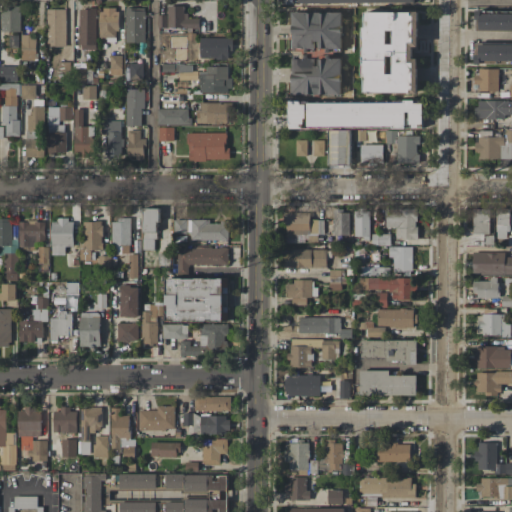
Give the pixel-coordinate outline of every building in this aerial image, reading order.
[(21,6),(2,6),(1,31),(20,32),(21,6)] [(185,6),(167,6),(168,17),(159,17),(159,28),(199,28),(199,18),(186,19),(185,6)] [(117,7),(99,8),(100,38),(118,37),(117,7)] [(125,42),(144,43),(145,8),(125,7),(125,42)] [(79,8),(80,50),(96,49),(96,8),(79,8)] [(65,9),(46,9),(47,47),(66,46),(65,9)] [(418,47),(419,13),(364,12),(363,92),(418,93),(418,58),(413,58),(413,47),(418,47)] [(511,12),(475,13),(475,31),(511,30),(511,44),(475,45),(475,61),(511,61),(511,12)] [(342,13),(320,13),(320,24),(314,24),(314,13),(292,13),(292,51),(316,51),(316,49),(342,49),(342,13)] [(36,60),(36,34),(20,35),(21,60),(36,60)] [(200,38),(199,58),(231,59),(231,38),(200,38)] [(121,56),(110,56),(109,75),(121,75),(121,56)] [(341,95),(342,58),(316,58),(291,58),(291,95),(316,95),(341,95)] [(142,81),(143,63),(129,63),(129,81),(142,81)] [(174,65),(175,73),(191,72),(191,64),(174,65)] [(18,66),(0,65),(0,81),(18,82),(18,66)] [(228,68),(199,68),(199,93),(230,93),(231,78),(228,78),(228,68)] [(498,69),(475,69),(474,92),(498,92),(498,69)] [(197,79),(197,72),(178,73),(179,80),(197,79)] [(17,95),(21,95),(21,83),(0,83),(0,90),(3,90),(3,136),(18,136),(17,95)] [(22,99),(35,98),(35,85),(28,85),(28,89),(22,89),(22,99)] [(95,86),(82,86),(82,99),(96,99),(95,86)] [(126,126),(143,126),(143,89),(126,89),(126,126)] [(511,101),(475,101),(475,119),(505,119),(505,114),(511,114),(511,101)] [(227,102),(200,103),(200,111),(195,111),(196,124),(234,123),(234,109),(227,109),(227,102)] [(305,127),(423,127),(423,104),(415,104),(415,102),(289,102),(289,129),(305,129),(305,127)] [(27,157),(44,157),(43,106),(27,106),(27,157)] [(47,152),(65,153),(66,122),(71,122),(71,107),(48,107),(47,152)] [(189,125),(189,108),(157,109),(157,125),(189,125)] [(73,154),(93,154),(94,126),(82,126),(83,109),(74,109),(73,154)] [(122,120),(104,120),(104,156),(121,156),(122,120)] [(173,127),(158,127),(159,141),(173,141),(173,127)] [(511,159),(511,142),(511,129),(505,130),(505,136),(487,136),(487,131),(477,131),(477,159),(511,159)] [(140,130),(128,130),(127,160),(144,160),(144,138),(140,138),(140,130)] [(350,130),(330,130),(331,165),(351,164),(350,130)] [(187,133),(188,160),(228,160),(227,132),(187,133)] [(418,137),(396,138),(397,163),(419,162),(418,137)] [(307,140),(296,140),(295,156),(306,156),(307,140)] [(323,156),(324,140),(313,140),(313,156),(323,156)] [(382,144),(360,145),(360,164),(383,164),(382,144)] [(157,208),(142,208),(142,249),(157,250),(157,208)] [(417,239),(416,208),(385,209),(386,228),(395,227),(396,240),(417,239)] [(333,235),(349,235),(349,210),(333,211),(333,235)] [(489,234),(488,210),(472,210),(472,234),(489,234)] [(354,238),(369,238),(369,211),(354,211),(354,238)] [(324,234),(324,220),(310,220),(309,212),(284,213),(285,241),(317,241),(317,234),(324,234)] [(508,213),(496,213),(497,238),(509,238),(508,213)] [(4,279),(15,280),(16,219),(0,218),(0,253),(5,254),(4,279)] [(73,247),(73,220),(52,219),(51,255),(65,255),(65,246),(73,247)] [(111,219),(111,246),(117,246),(117,251),(131,251),(130,219),(111,219)] [(189,240),(228,241),(228,221),(175,220),(174,232),(190,233),(189,240)] [(44,221),(18,221),(18,247),(36,246),(36,241),(45,241),(44,221)] [(81,222),(82,261),(90,261),(90,250),(102,250),(102,221),(81,222)] [(389,234),(371,234),(371,245),(389,244),(389,234)] [(393,257),(392,271),(412,272),(412,247),(388,246),(388,257),(393,257)] [(48,247),(38,247),(37,263),(48,263),(48,247)] [(227,247),(176,249),(177,271),(188,270),(188,266),(228,264),(227,247)] [(283,267),(326,267),(327,250),(283,250),(283,267)] [(505,253),(474,252),(473,274),(511,274),(511,256),(505,257),(505,253)] [(129,278),(138,278),(137,254),(128,254),(129,278)] [(389,267),(360,267),(360,276),(389,276),(389,267)] [(341,270),(329,270),(330,290),(341,290),(341,270)] [(165,279),(166,320),(226,320),(225,278),(165,279)] [(359,290),(391,289),(391,300),(411,300),(411,278),(359,278),(359,290)] [(312,281),(288,280),(288,305),(306,305),(307,297),(317,297),(317,287),(312,287),(312,281)] [(474,280),(474,298),(498,298),(498,280),(474,280)] [(16,284),(1,284),(1,300),(15,300),(16,284)] [(120,317),(138,317),(139,286),(121,285),(120,317)] [(386,293),(376,293),(376,306),(387,306),(386,293)] [(42,342),(42,322),(47,322),(47,298),(36,298),(36,309),(20,309),(19,342),(42,342)] [(141,312),(142,346),(157,346),(157,316),(162,316),(162,305),(150,305),(150,312),(141,312)] [(11,309),(0,308),(0,346),(10,347),(11,309)] [(415,310),(378,309),(377,327),(415,328),(415,310)] [(50,319),(50,341),(58,341),(58,336),(72,336),(71,311),(57,311),(58,318),(50,319)] [(100,347),(100,313),(79,313),(80,347),(100,347)] [(508,336),(509,315),(477,314),(477,335),(508,336)] [(137,323),(117,323),(118,342),(138,341),(137,323)] [(187,339),(187,325),(163,324),(162,338),(187,339)] [(226,324),(200,324),(199,354),(225,355),(226,324)] [(367,335),(383,337),(384,327),(368,326),(367,335)] [(339,340),(289,339),(288,367),(312,368),(313,347),(321,348),(321,358),(338,359),(339,340)] [(416,340),(362,340),(361,359),(416,360),(416,340)] [(511,368),(510,347),(476,347),(476,369),(511,368)] [(416,376),(389,375),(389,371),(359,370),(359,395),(416,395),(416,376)] [(500,394),(501,384),(511,384),(511,372),(475,371),(475,394),(500,394)] [(320,395),(320,374),(284,375),(285,396),(320,395)] [(348,398),(348,382),(339,382),(339,398),(348,398)] [(231,397),(194,396),(194,411),(230,411),(231,397)] [(174,406),(156,406),(156,410),(138,410),(138,430),(174,430),(174,406)] [(102,407),(82,408),(83,441),(89,441),(89,431),(102,431),(102,407)] [(47,439),(41,439),(41,408),(18,408),(18,449),(33,449),(33,461),(47,461),(47,439)] [(129,415),(121,415),(121,408),(111,408),(111,452),(123,452),(123,457),(134,457),(134,439),(129,439),(129,415)] [(76,432),(76,409),(53,410),(53,433),(76,432)] [(6,433),(6,410),(0,410),(0,446),(0,447),(0,464),(15,465),(15,433),(6,433)] [(107,457),(107,436),(94,436),(94,457),(107,457)] [(75,439),(62,440),(62,457),(76,457),(75,439)] [(202,464),(220,464),(220,454),(227,454),(227,439),(203,439),(202,464)] [(327,470),(343,470),(342,441),(326,441),(327,470)] [(180,443),(151,442),(151,457),(179,457),(180,443)] [(497,443),(477,442),(476,471),(511,472),(511,463),(496,463),(497,443)] [(283,462),(289,462),(288,470),(308,470),(309,443),(289,443),(289,450),(284,450),(283,462)] [(410,461),(410,443),(377,443),(377,461),(410,461)] [(120,489),(156,489),(156,474),(120,474),(120,489)] [(227,491),(227,475),(166,474),(166,490),(227,491)] [(85,511),(103,511),(103,475),(85,475),(85,511)] [(307,477),(286,477),(286,500),(308,500),(307,477)] [(359,496),(413,498),(414,478),(359,477),(359,496)] [(478,498),(511,498),(511,478),(478,478),(478,498)] [(327,504),(342,504),(342,490),(328,490),(327,504)] [(37,496),(14,496),(14,509),(37,509),(37,496)] [(226,511),(227,499),(166,501),(166,511),(226,511)] [(155,511),(156,502),(120,502),(119,511),(155,511)]
